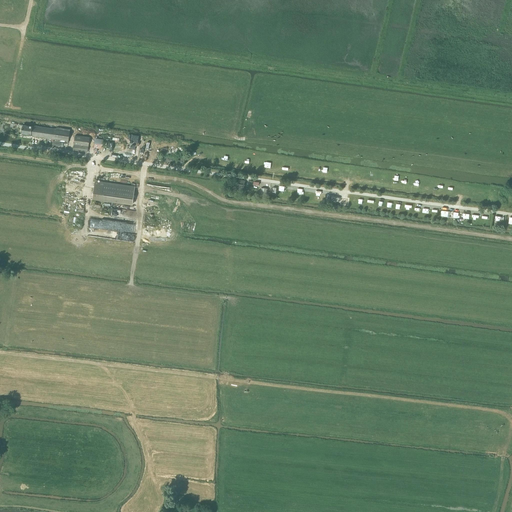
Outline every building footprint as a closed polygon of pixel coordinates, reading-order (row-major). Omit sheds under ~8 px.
[(32,126),(23,125),(21,134),(31,135),(31,136),(55,139),(55,141),(68,143),(70,129),(56,127),(56,129),(32,125),(32,126)] [(75,135),(74,144),(88,146),(90,137),(75,135)] [(104,139),(95,138),(94,148),(103,149),(104,139)] [(245,180),(237,179),(236,186),(236,188),(238,188),(238,187),(244,187),(245,180)] [(92,199),(132,205),(135,186),(95,181),(92,199)] [(349,198),(341,197),(340,205),(348,205),(349,198)]
